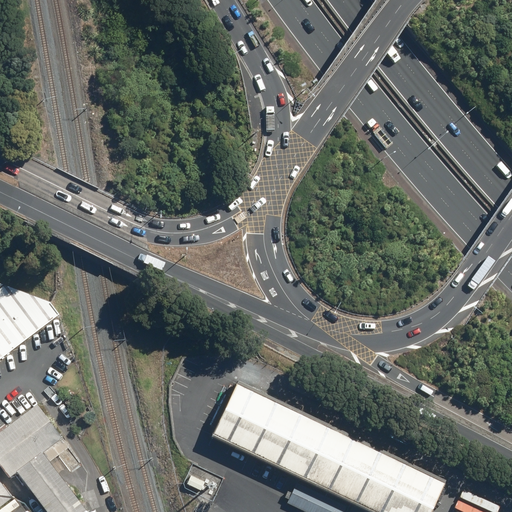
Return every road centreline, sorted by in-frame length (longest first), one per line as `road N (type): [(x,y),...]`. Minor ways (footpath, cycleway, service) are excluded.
road 1 (motorway): [(511,454),(158,269)]
road 2 (motorway): [(511,257),(298,0)]
road 3 (primary): [(0,159),(159,231),(214,224),(274,181)]
road 4 (motorway): [(342,0),(511,203)]
road 5 (primary): [(511,218),(473,273),(423,322),(385,334),(329,331)]
road 6 (primary): [(280,169),(406,0)]
road 7 (motorway): [(511,433),(381,367),(329,331)]
road 8 (motorway): [(280,169),(273,93),(223,0)]
road 9 (primary): [(158,269),(0,190)]
road 10 (primary): [(316,324),(158,269)]
road 11 (primary): [(316,324),(271,251),(274,181)]
